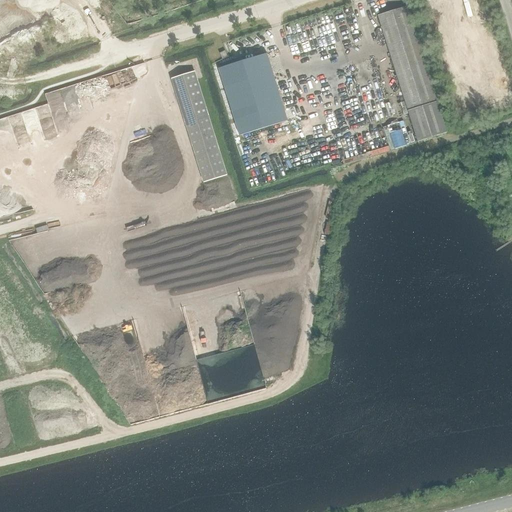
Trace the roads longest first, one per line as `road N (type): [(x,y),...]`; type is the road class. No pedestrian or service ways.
road 1 (unclassified): [(305,346),(336,187),(361,169),(511,121)]
road 2 (track): [(0,461),(272,393),(291,380),(305,346)]
road 3 (track): [(0,231),(184,190)]
road 4 (unclassified): [(112,57),(288,0)]
